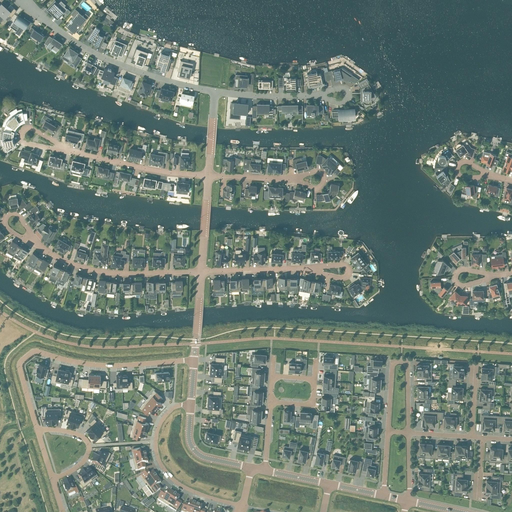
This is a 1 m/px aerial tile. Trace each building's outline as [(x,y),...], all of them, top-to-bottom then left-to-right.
[(47,8),(46,9),(48,11),(48,10),(53,15),(54,14),(58,18),(57,19),(64,12),(67,15),(70,11),(67,9),(67,8),(64,6),(66,5),(61,0),(58,3),(55,6),(53,4),(48,9),(47,8)] [(0,3),(0,13),(0,14),(0,17),(2,20),(1,21),(2,21),(5,18),(8,21),(13,15),(12,15),(9,13),(12,10),(11,10),(10,11),(7,9),(9,7),(8,7),(2,1),(0,3)] [(89,16),(85,13),(83,15),(79,12),(74,17),(73,16),(65,26),(71,30),(73,28),(78,32),(78,31),(82,26),(89,16)] [(29,22),(18,15),(14,20),(14,21),(12,23),(18,27),(15,32),(20,35),(23,31),(29,22)] [(88,35),(86,38),(91,42),(93,41),(95,42),(94,44),(101,47),(105,49),(107,43),(103,41),(106,36),(99,33),(99,32),(101,29),(96,26),(94,29),(92,28),(88,35)] [(33,29),(31,27),(28,31),(31,33),(30,33),(36,37),(34,40),(36,41),(35,41),(37,42),(38,43),(44,35),(34,28),(33,29)] [(49,36),(44,43),(47,45),(46,47),(47,47),(48,45),(57,51),(55,53),(63,43),(53,37),(52,38),(49,36)] [(120,43),(114,41),(110,51),(111,52),(111,53),(118,56),(118,55),(122,56),(127,44),(120,41),(120,43)] [(69,48),(64,55),(70,59),(68,62),(68,63),(73,66),(73,65),(76,67),(78,63),(76,61),(73,60),(76,55),(78,53),(67,46),(69,48)] [(136,48),(131,61),(135,62),(142,65),(143,64),(149,66),(148,65),(150,59),(146,57),(148,52),(136,48)] [(158,54),(155,64),(156,64),(156,63),(162,66),(160,71),(166,73),(171,58),(171,59),(169,58),(170,55),(160,52),(160,55),(158,55),(158,54)] [(94,61),(87,58),(88,59),(86,61),(85,61),(84,64),(86,65),(84,69),(89,71),(90,72),(90,71),(94,72),(93,74),(97,76),(100,69),(96,67),(97,67),(92,64),(93,61),(94,61)] [(186,65),(180,64),(177,76),(189,79),(192,64),(187,62),(186,65)] [(108,69),(105,68),(101,77),(110,81),(109,83),(115,85),(118,78),(112,75),(114,71),(111,70),(111,69),(108,68),(108,69)] [(337,69),(333,70),(336,81),(340,80),(340,79),(342,78),(350,82),(351,81),(355,83),(359,80),(353,75),(342,71),(338,72),(337,69)] [(321,73),(307,76),(308,77),(306,77),(308,88),(316,87),(316,85),(318,84),(319,86),(324,85),(323,77),(322,77),(323,78),(321,78),(321,73)] [(235,79),(234,87),(246,88),(246,86),(247,77),(247,75),(235,74),(235,76),(235,79)] [(132,80),(123,76),(119,86),(131,90),(134,82),(132,81),(132,80)] [(278,77),(278,87),(283,87),(283,89),(286,89),(287,89),(296,89),(295,86),(297,86),(301,86),(301,79),(297,79),(297,76),(290,77),(283,77),(278,77)] [(273,80),(259,79),(258,88),(273,89),(273,80)] [(375,94),(366,79),(359,83),(362,88),(360,89),(360,101),(366,104),(366,99),(369,99),(369,100),(371,100),(372,100),(373,99),(374,99),(375,98),(375,97),(375,96),(375,95),(375,94)] [(151,84),(142,81),(138,92),(147,95),(147,94),(150,95),(153,89),(150,87),(151,84)] [(160,91),(157,90),(156,97),(159,97),(159,96),(165,98),(164,101),(169,102),(170,99),(171,99),(174,91),(161,87),(160,91)] [(178,96),(176,104),(180,105),(180,104),(181,101),(192,103),(194,95),(182,93),(181,97),(178,96)] [(231,108),(230,118),(240,118),(240,114),(246,114),(247,114),(248,104),(231,102),(230,108),(231,108)] [(253,105),(252,117),(257,118),(257,113),(265,114),(265,118),(272,118),(273,118),(273,114),(273,109),(273,106),(269,106),(269,104),(257,103),(257,106),(253,105)] [(309,104),(306,103),(307,117),(312,117),(311,114),(314,114),(314,112),(318,112),(318,113),(324,113),(323,106),(319,106),(319,104),(317,104),(315,104),(313,104),(309,104)] [(288,104),(281,105),(281,106),(281,110),(281,111),(285,111),(285,114),(292,114),(292,110),(298,110),(298,114),(303,114),(302,105),(298,105),(298,104),(291,104),(288,104)] [(349,110),(332,111),(332,117),(355,115),(357,112),(351,107),(349,110)] [(4,122),(2,126),(12,129),(12,130),(14,131),(15,129),(13,128),(14,127),(15,126),(17,127),(18,125),(20,124),(22,123),(24,122),(23,119),(25,119),(27,118),(27,112),(25,112),(24,112),(23,113),(23,111),(21,112),(19,113),(18,110),(17,108),(15,109),(11,111),(9,113),(10,114),(12,117),(11,118),(9,120),(8,121),(7,121),(5,120),(4,122)] [(55,126),(45,120),(42,126),(52,132),(54,129),(57,131),(60,126),(57,124),(55,126)] [(2,126),(1,130),(4,131),(3,134),(3,137),(4,140),(4,142),(5,144),(5,145),(2,146),(3,147),(3,149),(4,150),(5,151),(7,149),(14,146),(13,145),(12,143),(15,142),(14,139),(14,136),(14,134),(14,131),(12,130),(12,129),(2,126)] [(66,133),(65,139),(78,142),(79,136),(74,135),(75,134),(75,131),(68,130),(67,134),(66,133)] [(87,138),(85,146),(91,147),(92,148),(98,149),(99,143),(103,144),(104,137),(100,136),(100,138),(95,137),(94,140),(87,138)] [(456,148),(455,149),(460,156),(465,153),(467,154),(466,155),(472,157),(475,149),(471,147),(467,141),(463,144),(461,145),(461,144),(460,144),(459,144),(457,144),(456,145),(456,146),(456,147),(456,148)] [(118,145),(108,142),(106,151),(110,152),(109,153),(113,154),(113,153),(117,153),(117,152),(121,153),(122,145),(118,144),(118,145)] [(142,151),(130,148),(128,157),(140,160),(142,151)] [(21,150),(19,156),(24,158),(25,158),(29,159),(29,160),(33,162),(32,164),(36,165),(35,169),(39,171),(43,161),(39,160),(37,159),(38,155),(38,154),(35,153),(31,152),(31,153),(21,150)] [(435,170),(447,171),(447,168),(447,166),(448,163),(449,160),(443,151),(441,152),(440,153),(436,159),(435,162),(434,166),(434,169),(435,170)] [(482,155),(481,161),(486,163),(488,163),(487,164),(492,166),(492,164),(496,166),(498,160),(494,159),(496,155),(490,153),(483,151),(482,156),(482,155)] [(505,163),(502,170),(509,172),(510,170),(511,170),(511,156),(511,154),(507,151),(504,159),(506,160),(506,161),(505,163)] [(158,155),(150,153),(149,162),(153,163),(158,164),(158,163),(162,164),(162,162),(166,162),(167,152),(163,152),(162,155),(158,155)] [(55,157),(50,155),(48,163),(58,166),(57,169),(63,170),(65,163),(61,162),(62,158),(58,157),(55,156),(55,157)] [(188,165),(188,162),(190,162),(190,158),(189,158),(189,156),(181,155),(181,157),(179,157),(179,155),(174,155),(173,163),(178,164),(178,162),(180,163),(180,166),(185,167),(185,166),(186,167),(188,167),(188,166),(188,165)] [(316,163),(322,164),(325,167),(327,170),(328,170),(331,173),(333,170),(334,171),(333,172),(336,175),(340,170),(337,167),(336,169),(335,168),(337,166),(334,163),(336,161),(333,157),(331,160),(328,157),(326,159),(322,156),(317,155),(316,163)] [(223,158),(223,164),(225,164),(225,166),(226,166),(226,169),(232,169),(233,168),(234,168),(234,166),(235,164),(235,162),(233,161),(233,159),(232,159),(227,159),(223,158)] [(244,159),(243,166),(247,167),(249,167),(249,170),(252,170),(260,171),(260,164),(255,163),(255,159),(252,158),(251,159),(248,159),(244,159)] [(300,158),(293,159),(292,167),(293,167),(297,167),(297,170),(300,169),(308,167),(306,160),(301,161),(300,158)] [(77,161),(73,160),(71,168),(81,170),(80,173),(87,175),(88,169),(84,168),(84,169),(83,169),(85,163),(80,162),(81,161),(77,161)] [(273,162),(269,162),(268,170),(272,171),(276,171),(280,171),(280,169),(281,169),(285,170),(285,164),(282,163),(282,164),(281,164),(281,163),(277,163),(277,161),(273,160),(273,162)] [(102,167),(98,166),(96,173),(104,175),(103,177),(110,179),(111,172),(108,171),(109,169),(105,168),(105,167),(102,167)] [(441,180),(448,186),(451,181),(449,179),(448,177),(447,175),(447,172),(447,171),(435,170),(435,172),(437,175),(438,178),(441,180)] [(116,171),(114,182),(117,183),(119,178),(129,180),(128,183),(134,184),(138,185),(139,179),(135,178),(130,177),(131,173),(120,171),(120,172),(116,171)] [(143,185),(146,186),(146,188),(151,189),(151,187),(154,188),(155,188),(155,187),(155,186),(157,187),(157,188),(161,189),(163,182),(159,181),(158,183),(156,182),(156,180),(157,179),(156,179),(152,179),(152,178),(149,177),(149,178),(145,177),(144,177),(143,185)] [(174,183),(171,183),(170,190),(174,190),(174,188),(176,188),(176,189),(188,190),(189,183),(185,183),(185,182),(184,182),(182,182),(181,182),(177,182),(177,185),(174,185),(174,183)] [(316,194),(316,201),(321,201),(325,200),(325,201),(331,199),(330,197),(332,197),(333,198),(335,196),(337,192),(336,192),(337,190),(338,190),(339,184),(331,183),(330,188),(329,188),(328,189),(328,190),(327,190),(327,191),(322,193),(323,193),(320,195),(316,195),(316,194)] [(225,188),(224,189),(223,189),(222,197),(228,199),(230,195),(231,195),(231,193),(234,192),(233,187),(232,187),(232,185),(226,184),(226,188),(225,188)] [(463,191),(466,191),(466,194),(470,193),(470,195),(476,197),(479,186),(472,185),(472,184),(466,185),(466,186),(464,186),(463,186),(462,191),(463,191)] [(497,186),(488,184),(486,192),(487,192),(486,193),(490,194),(490,193),(495,194),(494,195),(498,196),(500,188),(497,187),(497,186)] [(249,185),(249,189),(245,188),(244,197),(248,197),(251,198),(253,194),(256,195),(256,194),(258,193),(257,189),(258,188),(256,188),(256,186),(249,185)] [(265,191),(264,198),(269,199),(269,195),(282,196),(282,187),(278,187),(277,187),(274,186),(274,187),(273,186),(273,187),(269,187),(269,191),(265,191)] [(511,201),(511,188),(511,189),(509,188),(506,187),(505,194),(503,194),(503,197),(504,197),(503,198),(510,200),(509,201),(511,201)] [(290,191),(290,193),(289,198),(292,199),(294,202),(294,201),(297,200),(297,198),(304,199),(304,200),(306,192),(302,191),(302,190),(302,191),(302,190),(301,190),(300,190),(299,189),(299,190),(300,190),(299,190),(295,189),(294,192),(290,192),(290,191)] [(27,205),(22,198),(18,199),(18,197),(9,199),(10,207),(16,206),(16,207),(19,207),(21,209),(24,207),(27,205)] [(34,212),(38,209),(38,208),(36,205),(28,211),(31,214),(28,216),(30,219),(34,225),(41,219),(37,213),(36,214),(34,212)] [(45,233),(43,237),(45,238),(45,239),(48,241),(49,240),(49,241),(55,232),(48,227),(48,228),(45,226),(42,230),(45,233)] [(70,251),(72,245),(70,244),(69,245),(66,243),(67,241),(63,239),(62,241),(59,239),(54,246),(58,249),(61,250),(65,253),(67,249),(70,251)] [(16,252),(19,246),(17,244),(12,240),(8,248),(6,252),(14,256),(16,252)] [(94,257),(93,263),(98,263),(102,263),(102,262),(106,263),(107,254),(108,245),(102,244),(101,253),(96,252),(95,257),(94,257)] [(453,250),(449,254),(455,262),(460,257),(466,257),(466,246),(461,246),(461,244),(451,248),(453,250)] [(19,246),(16,252),(18,253),(18,254),(23,257),(28,250),(22,247),(19,246)] [(258,255),(253,255),(254,262),(258,262),(258,263),(265,262),(265,258),(265,256),(265,252),(264,252),(264,247),(258,247),(258,252),(258,255)] [(86,250),(80,248),(79,251),(77,250),(74,257),(78,258),(81,259),(85,260),(85,259),(87,260),(88,256),(86,256),(87,253),(85,253),(86,250)] [(216,258),(216,263),(223,263),(223,262),(228,263),(228,256),(227,256),(228,249),(224,248),(223,252),(216,252),(216,258)] [(236,254),(235,254),(235,263),(239,263),(241,263),(241,262),(246,262),(246,254),(241,254),(241,250),(236,250),(236,254)] [(339,255),(343,255),(343,251),(339,251),(335,251),(335,250),(332,250),(332,251),(328,251),(328,258),(332,258),(335,258),(339,258),(339,255)] [(153,264),(153,265),(164,266),(165,257),(165,251),(161,251),(161,257),(153,257),(153,259),(152,260),(152,262),(153,263),(153,264)] [(272,253),(271,261),(282,262),(282,258),(286,259),(287,251),(283,251),(282,254),(272,253)] [(112,265),(112,266),(115,266),(119,266),(119,265),(123,266),(124,261),(128,262),(129,254),(117,252),(116,255),(113,255),(111,265),(112,265)] [(133,257),(132,265),(132,266),(144,266),(145,258),(144,258),(145,253),(137,252),(133,252),(133,257)] [(176,263),(176,264),(184,265),(184,264),(185,264),(185,261),(184,260),(184,255),(183,255),(183,253),(173,252),(173,262),(176,263)] [(292,256),(291,260),(302,261),(303,253),(292,252),(291,252),(291,256),(292,256)] [(358,252),(351,258),(353,261),(353,262),(356,266),(356,265),(359,269),(362,267),(364,270),(367,270),(370,269),(368,266),(366,264),(358,252)] [(502,254),(495,255),(495,258),(491,258),(492,267),(504,266),(503,259),(506,259),(505,252),(502,252),(502,254)] [(34,268),(40,258),(38,256),(33,253),(29,260),(27,264),(34,268)] [(480,253),(472,253),(472,264),(479,264),(479,261),(483,261),(483,254),(480,254),(480,253)] [(40,258),(34,268),(41,272),(43,269),(44,269),(48,262),(43,259),(40,258)] [(434,267),(431,274),(436,276),(437,273),(444,272),(446,267),(445,266),(447,264),(442,259),(442,260),(437,260),(437,262),(436,262),(435,265),(434,265),(434,267)] [(57,280),(62,269),(59,268),(59,267),(54,264),(50,272),(51,273),(49,276),(57,280)] [(62,269),(57,280),(65,283),(66,279),(67,279),(70,272),(65,269),(64,270),(62,269)] [(84,277),(82,276),(82,275),(76,273),(74,281),(74,282),(80,283),(83,283),(84,277)] [(87,277),(84,277),(83,283),(81,288),(81,290),(84,291),(85,288),(91,289),(94,290),(95,287),(91,286),(93,281),(93,278),(87,277)] [(263,278),(263,285),(266,285),(266,286),(272,286),(272,277),(266,277),(266,278),(263,278)] [(287,285),(287,278),(284,278),(284,277),(278,277),(278,285),(279,285),(279,290),(287,290),(287,285)] [(287,285),(287,290),(293,290),(293,293),(297,293),(298,283),(296,283),(296,277),(290,277),(290,278),(287,278),(287,285)] [(349,287),(348,288),(351,292),(351,293),(353,296),(357,294),(356,293),(359,291),(360,292),(364,289),(365,292),(369,289),(370,284),(370,278),(360,277),(360,283),(359,284),(358,283),(356,285),(355,283),(352,285),(351,285),(348,286),(349,287)] [(240,291),(239,279),(236,279),(236,278),(230,278),(230,287),(231,287),(231,291),(240,291)] [(239,279),(240,291),(248,291),(248,286),(248,278),(242,278),(242,279),(239,279)] [(263,285),(263,278),(260,278),(254,278),(254,286),(255,286),(255,290),(264,290),(263,285)] [(310,292),(312,281),(309,280),(310,279),(304,278),(302,287),(303,287),(302,291),(310,292)] [(107,293),(108,281),(105,281),(105,280),(99,279),(98,288),(99,288),(99,292),(107,293)] [(220,279),(214,279),(214,288),(215,287),(215,292),(225,292),(224,279),(220,280),(220,279)] [(182,280),(176,280),(176,281),(171,281),(171,294),(181,293),(181,289),(182,289),(182,280)] [(312,281),(310,292),(318,294),(319,290),(320,290),(321,281),(315,280),(315,281),(312,281)] [(433,281),(430,281),(431,287),(434,287),(435,289),(438,292),(438,293),(442,296),(448,289),(443,286),(442,287),(441,286),(440,281),(435,281),(435,280),(433,280),(433,281)] [(108,281),(107,293),(115,294),(115,290),(116,290),(117,281),(111,281),(108,281)] [(132,282),(132,294),(141,294),(140,290),(141,290),(141,281),(135,281),(135,282),(132,282)] [(153,281),(147,281),(147,290),(148,290),(148,294),(157,294),(156,289),(156,282),(153,282),(153,281)] [(156,282),(156,289),(159,289),(165,289),(165,281),(159,281),(159,282),(156,282)] [(132,294),(132,282),(129,282),(123,282),(123,290),(124,290),(124,294),(132,294)] [(498,283),(489,286),(491,291),(488,292),(488,297),(489,297),(489,301),(493,301),(493,299),(500,297),(497,287),(499,287),(498,283)] [(330,284),(328,291),(336,293),(335,296),(341,297),(342,291),(339,291),(340,286),(337,285),(333,284),(330,284)] [(479,290),(473,291),(473,298),(470,298),(470,304),(473,304),(473,301),(483,301),(483,298),(485,298),(485,293),(483,293),(483,290),(482,290),(482,289),(479,289),(479,290)] [(449,297),(455,302),(455,304),(466,304),(467,295),(460,295),(455,290),(449,297)] [(252,361),(251,366),(258,366),(258,362),(265,362),(266,354),(255,353),(254,361),(252,361)] [(323,356),(323,363),(324,363),(329,363),(328,368),(337,369),(337,364),(335,364),(335,357),(332,357),(332,354),(326,354),(326,356),(323,356)] [(210,364),(209,369),(223,370),(222,370),(224,370),(225,358),(216,357),(216,363),(213,363),(211,363),(211,364),(210,364)] [(295,363),(294,372),(300,372),(301,369),(301,365),(306,365),(307,359),(301,359),(301,361),(295,360),(295,363)] [(382,360),(371,359),(370,365),(367,365),(367,372),(373,372),(374,366),(382,366),(382,360)] [(37,372),(36,376),(46,379),(48,371),(45,371),(46,365),(40,363),(39,367),(38,366),(36,372),(37,372)] [(463,372),(464,366),(458,366),(458,364),(453,364),(453,371),(463,372)] [(496,374),(496,366),(487,366),(487,368),(482,367),(481,373),(492,374),(496,374)] [(252,377),(253,377),(264,378),(265,372),(260,372),(260,368),(252,368),(252,377)] [(53,375),(51,382),(56,383),(56,382),(62,383),(65,370),(58,369),(57,373),(57,375),(53,375)] [(209,369),(209,374),(210,374),(210,375),(212,375),(215,375),(214,381),(222,382),(222,370),(223,370),(209,369)] [(65,370),(62,383),(72,385),(73,379),(69,378),(70,376),(71,372),(65,370)] [(425,381),(431,381),(431,370),(417,371),(417,377),(425,376),(425,381)] [(170,380),(169,371),(156,372),(157,381),(170,380)] [(373,372),(367,372),(367,378),(369,378),(369,384),(380,384),(381,379),(373,378),(373,372)] [(324,375),(323,381),(335,382),(336,376),(334,375),(335,373),(330,373),(327,373),(327,375),(324,375)] [(82,378),(82,387),(94,388),(95,375),(94,375),(94,374),(90,374),(89,374),(88,379),(82,378)] [(95,375),(94,388),(106,389),(107,380),(100,380),(101,375),(100,375),(95,375)] [(117,382),(114,382),(114,389),(123,388),(122,376),(122,375),(117,375),(117,382)] [(122,376),(123,388),(128,388),(128,389),(132,389),(132,381),(128,382),(128,376),(127,376),(127,375),(124,375),(124,376),(123,376),(122,376)] [(251,383),(250,386),(252,386),(258,387),(259,387),(260,384),(264,384),(264,378),(253,377),(252,383),(251,383)] [(323,381),(323,387),(327,387),(327,393),(338,393),(338,388),(335,387),(335,382),(323,381)] [(455,387),(455,382),(449,382),(448,387),(452,387),(451,392),(462,393),(462,387),(455,387)] [(251,396),(263,397),(263,391),(258,391),(258,387),(252,386),(251,396)] [(156,391),(148,400),(158,408),(162,403),(160,401),(163,397),(156,391)] [(207,397),(207,401),(221,402),(222,397),(221,396),(221,391),(214,391),(213,396),(211,396),(209,396),(209,397),(207,397)] [(462,393),(451,392),(448,392),(447,403),(451,403),(454,403),(454,398),(462,399),(462,393)] [(251,396),(250,405),(256,405),(256,402),(262,403),(263,397),(251,396),(251,395),(251,396)] [(369,396),(368,396),(367,406),(366,406),(366,407),(379,408),(379,402),(374,402),(374,396),(369,396)] [(154,413),(158,408),(148,400),(141,409),(148,415),(151,411),(154,413)] [(207,401),(206,406),(208,406),(208,408),(210,408),(212,408),(212,413),(219,414),(220,409),(221,409),(221,402),(207,401)] [(322,402),(321,408),(326,408),(326,411),(334,411),(335,404),(335,403),(334,403),(331,403),(322,402)] [(250,414),(261,415),(262,410),(256,409),(257,406),(256,406),(256,405),(250,405),(250,414)] [(46,406),(41,406),(42,415),(46,415),(46,422),(48,422),(52,422),(52,408),(46,408),(46,406)] [(379,408),(366,407),(366,412),(368,412),(368,415),(375,415),(376,413),(379,413),(379,408)] [(61,408),(52,408),(52,422),(55,422),(55,421),(58,421),(58,414),(61,414),(61,408)] [(67,409),(65,415),(69,416),(67,423),(69,423),(69,424),(72,425),(76,412),(67,409)] [(291,410),(284,410),(284,421),(294,422),(294,416),(290,416),(291,410)] [(306,412),(300,411),(300,418),(296,417),(295,423),(305,424),(306,412)] [(428,425),(429,411),(422,411),(421,419),(423,420),(422,425),(428,425)] [(439,419),(440,412),(429,411),(428,425),(434,426),(435,418),(439,419)] [(76,412),(72,425),(76,426),(76,425),(78,426),(80,420),(83,421),(85,415),(76,412)] [(92,425),(87,430),(89,432),(88,432),(91,435),(101,425),(95,419),(96,417),(92,413),(88,421),(90,423),(92,425)] [(250,414),(249,423),(257,425),(257,421),(261,421),(261,415),(250,414)] [(135,418),(133,425),(147,429),(148,423),(145,422),(146,417),(139,415),(138,418),(135,418)] [(488,429),(489,415),(481,415),(481,423),(483,424),(482,429),(488,429)] [(499,423),(500,416),(489,415),(488,429),(494,430),(494,422),(499,423)] [(509,431),(510,417),(500,416),(499,423),(504,423),(503,430),(509,431)] [(346,417),(346,430),(356,430),(356,424),(351,424),(351,417),(346,417)] [(365,420),(364,426),(366,426),(366,431),(377,432),(378,427),(374,427),(374,420),(371,420),(365,420)] [(101,425),(91,435),(93,437),(94,437),(95,439),(100,434),(102,436),(107,432),(101,425)] [(133,425),(130,436),(140,439),(141,434),(145,435),(147,429),(133,425)] [(235,430),(233,440),(239,442),(238,444),(238,446),(239,447),(239,448),(243,449),(246,435),(241,433),(241,431),(235,430)] [(218,442),(219,434),(207,431),(205,440),(218,442)] [(377,438),(377,432),(366,431),(365,431),(365,437),(367,437),(366,440),(374,440),(374,438),(377,438)] [(246,435),(243,449),(248,450),(248,449),(249,449),(250,447),(250,444),(256,445),(258,437),(246,435)] [(284,446),(282,456),(289,457),(291,450),(295,451),(297,443),(290,442),(289,447),(284,446)] [(426,443),(420,443),(419,450),(416,450),(416,456),(425,457),(426,443)] [(431,444),(426,443),(425,457),(434,458),(434,451),(431,451),(431,444)] [(443,444),(438,444),(437,451),(434,451),(434,458),(443,458),(443,444)] [(449,445),(443,444),(443,458),(451,459),(452,452),(449,452),(449,445)] [(461,446),(455,445),(455,452),(452,452),(451,459),(455,459),(455,456),(461,456),(461,446)] [(467,446),(461,446),(461,456),(466,457),(466,458),(471,458),(472,452),(467,451),(467,446)] [(140,447),(133,449),(135,460),(146,457),(145,451),(141,452),(140,447)] [(490,453),(485,453),(485,459),(490,460),(489,461),(495,462),(496,448),(490,448),(490,453)] [(502,448),(496,448),(495,462),(504,462),(505,455),(502,455),(502,448)] [(308,451),(300,449),(298,460),(305,462),(308,451)] [(96,454),(94,457),(107,463),(111,455),(105,452),(104,455),(98,452),(97,454),(96,454)] [(317,452),(314,463),(322,464),(323,460),(327,461),(328,454),(317,452)] [(334,455),(331,466),(339,467),(340,463),(344,464),(345,457),(334,455)] [(93,461),(92,463),(98,466),(96,470),(103,473),(105,469),(104,468),(107,463),(94,457),(93,460),(93,461)] [(135,460),(133,460),(136,471),(145,468),(144,464),(148,463),(146,457),(135,460)] [(365,458),(364,464),(368,465),(366,475),(373,476),(375,466),(370,465),(372,459),(365,458)] [(351,459),(348,470),(356,472),(357,467),(361,467),(362,461),(351,459)] [(424,473),(419,473),(418,479),(429,479),(429,474),(431,474),(431,469),(425,468),(424,473)] [(86,470),(83,472),(91,483),(98,478),(94,473),(92,475),(88,469),(86,471),(86,470)] [(147,471),(139,477),(146,486),(157,478),(156,478),(157,477),(155,475),(153,473),(150,475),(147,471)] [(80,475),(78,476),(82,482),(80,484),(84,489),(91,483),(83,472),(80,474),(80,475)] [(462,474),(455,473),(455,478),(453,478),(453,484),(466,485),(467,479),(461,479),(462,474)] [(492,481),(486,480),(486,486),(500,487),(500,481),(499,481),(499,476),(492,476),(492,481)] [(157,478),(146,486),(152,495),(160,489),(158,485),(161,483),(160,483),(161,483),(159,480),(157,478)] [(429,479),(418,479),(418,485),(423,485),(423,490),(430,490),(430,485),(429,485),(429,479)] [(63,483),(64,486),(66,491),(67,491),(69,495),(75,492),(76,494),(79,493),(75,484),(72,485),(69,480),(67,481),(63,482),(63,483)] [(466,485),(453,484),(452,490),(454,490),(454,495),(460,495),(461,490),(466,491),(466,485)] [(500,487),(486,486),(486,492),(491,492),(491,497),(497,498),(498,493),(499,493),(500,487)] [(163,491),(157,500),(167,506),(174,494),(172,493),(172,492),(169,491),(167,494),(163,491)] [(174,494),(167,506),(176,511),(181,503),(177,501),(179,498),(177,496),(178,496),(175,494),(175,495),(174,494)] [(156,501),(153,498),(150,501),(147,498),(142,502),(145,505),(146,505),(149,508),(156,501)] [(119,502),(116,511),(118,511),(127,511),(128,508),(123,507),(124,503),(119,502)] [(185,504),(181,511),(193,511),(196,504),(195,504),(196,504),(193,503),(190,502),(189,506),(185,504)]
